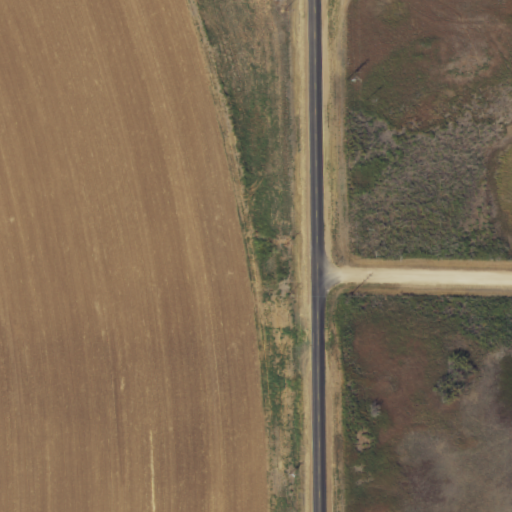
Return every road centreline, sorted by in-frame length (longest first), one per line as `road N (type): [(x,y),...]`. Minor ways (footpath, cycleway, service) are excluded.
road 1 (secondary): [(318,511),(313,0)]
road 2 (residential): [(318,465),(0,506)]
road 3 (residential): [(511,279),(316,279)]
